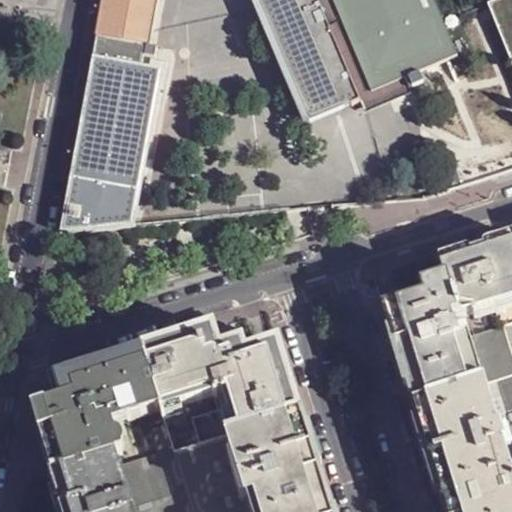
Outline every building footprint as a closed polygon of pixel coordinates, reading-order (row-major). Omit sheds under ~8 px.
[(68,234),(68,235),(128,229),(135,229),(164,72),(149,69),(141,67),(146,47),(150,48),(159,0),(103,0),(60,233),(68,234)] [(345,110),(351,107),(307,0),(257,0),(310,125),(345,110)] [(307,0),(351,107),(351,108),(361,104),(359,100),(374,94),(405,81),(452,61),(435,24),(433,19),(432,17),(424,0),(307,0)] [(424,0),(432,17),(441,13),(435,0),(424,0)] [(511,0),(504,0),(489,6),(511,63),(511,0)] [(433,19),(435,24),(444,21),(442,15),(433,19)] [(460,58),(444,21),(435,24),(452,61),(460,58)] [(141,67),(149,69),(153,49),(150,48),(146,47),(141,67)] [(411,96),(405,81),(374,94),(359,100),(361,104),(365,115),(411,96)] [(384,310),(413,406),(480,386),(483,385),(462,319),(511,304),(511,235),(438,258),(444,280),(420,287),(424,297),(384,310)] [(511,304),(462,319),(483,385),(511,375),(511,367),(500,327),(511,323),(511,304)] [(225,395),(237,433),(300,413),(279,343),(246,353),(243,343),(221,350),(214,328),(143,351),(162,412),(163,414),(225,395)] [(50,474),(50,476),(111,456),(119,454),(122,453),(121,449),(123,447),(125,442),(123,438),(118,436),(108,439),(103,423),(127,416),(128,422),(162,412),(143,351),(55,379),(62,401),(45,405),(32,409),(40,435),(49,432),(61,471),(50,474)] [(480,386),(413,406),(445,511),(511,491),(511,481),(501,447),(494,429),(480,386)] [(330,511),(300,413),(237,433),(228,436),(251,511),(330,511)] [(494,429),(501,447),(511,444),(511,437),(507,424),(494,429)] [(251,511),(228,436),(175,453),(193,511),(251,511)] [(193,511),(175,453),(173,448),(122,463),(119,454),(111,456),(124,498),(130,495),(134,511),(193,511)] [(134,511),(130,495),(124,498),(111,456),(50,476),(61,511),(134,511)] [(511,511),(511,491),(445,511),(511,511)]
